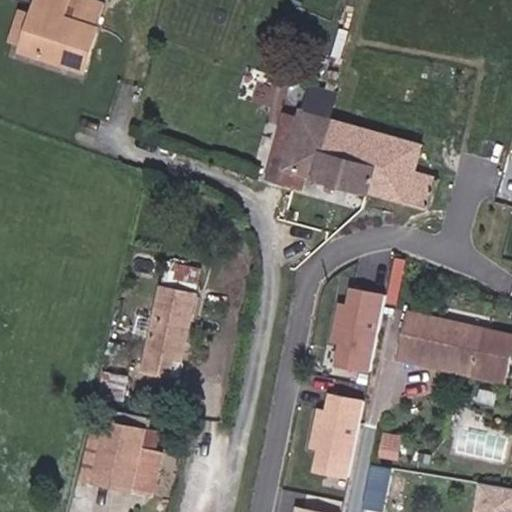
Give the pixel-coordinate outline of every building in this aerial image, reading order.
[(84,70),(106,3),(96,0),(38,0),(23,50),(84,70)] [(334,116),(341,88),(293,76),(267,179),(306,189),(309,177),(434,209),(442,177),(423,172),(431,141),(334,116)] [(511,175),(508,174),(493,226),(508,230),(511,214),(511,175)] [(181,359),(202,271),(169,263),(145,370),(170,376),(174,358),(181,359)] [(335,362),(376,368),(388,289),(347,283),(335,362)] [(509,376),(511,363),(511,334),(409,311),(398,359),(417,363),(418,356),(509,376)] [(508,384),(509,376),(418,356),(417,363),(508,384)] [(125,399),(128,377),(105,373),(101,395),(125,399)] [(326,387),(314,445),(320,446),(315,468),(352,476),(369,396),(326,387)] [(95,481),(109,420),(95,417),(82,477),(95,481)] [(169,453),(144,448),(148,429),(109,420),(95,481),(160,495),(169,453)] [(431,462),(432,455),(417,453),(416,461),(431,462)] [(375,461),(364,503),(385,508),(396,466),(375,461)] [(511,511),(511,486),(482,482),(476,511),(511,511)] [(345,511),(298,501),(295,511),(345,511)]
